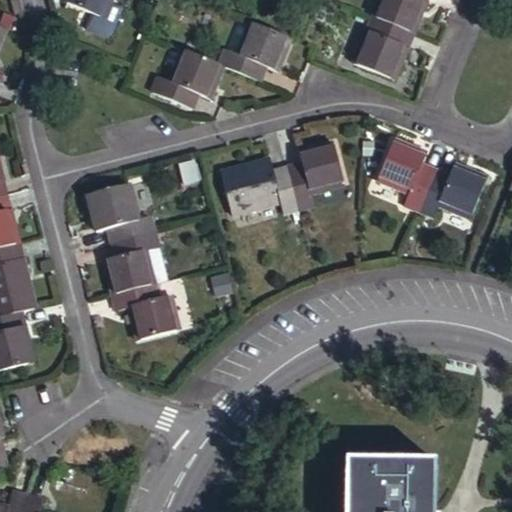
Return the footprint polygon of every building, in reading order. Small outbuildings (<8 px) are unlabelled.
[(117,0),(65,0),(110,18),(117,0)] [(368,0),(364,10),(409,28),(420,0),(368,0)] [(409,28),(364,10),(345,56),(390,75),(409,28)] [(299,31),(252,11),(237,45),(225,40),(218,57),(237,65),(262,76),(269,60),(284,66),(299,31)] [(237,65),(218,57),(193,47),(180,78),(167,73),(161,86),(207,105),(212,92),(224,97),(237,65)] [(285,158),(297,204),(312,200),(308,187),(343,178),(331,132),(296,141),(300,154),(285,158)] [(396,204),(415,212),(433,169),(415,162),(421,149),(388,136),(371,179),(401,192),(396,204)] [(280,208),(297,204),(285,158),(268,162),(264,150),(217,162),(228,206),(276,194),(280,208)] [(433,169),(415,212),(430,218),(435,204),(465,217),(483,174),(452,162),(447,175),(433,169)] [(111,236),(158,224),(153,206),(136,210),(128,179),(83,190),(92,224),(107,220),(111,236)] [(0,245),(13,241),(2,203),(0,203),(0,245)] [(161,238),(158,224),(111,236),(114,250),(99,254),(107,288),(154,276),(145,242),(161,238)] [(13,241),(0,245),(0,310),(14,306),(31,301),(13,241)] [(157,288),(154,276),(107,288),(111,301),(118,299),(127,333),(175,321),(166,285),(157,288)] [(14,306),(0,310),(0,364),(29,357),(14,306)] [(439,511),(440,462),(346,461),(345,511),(439,511)] [(0,511),(19,511),(30,477),(15,473),(10,490),(0,487),(0,511)] [(30,477),(19,511),(87,511),(37,498),(42,480),(30,477)]
